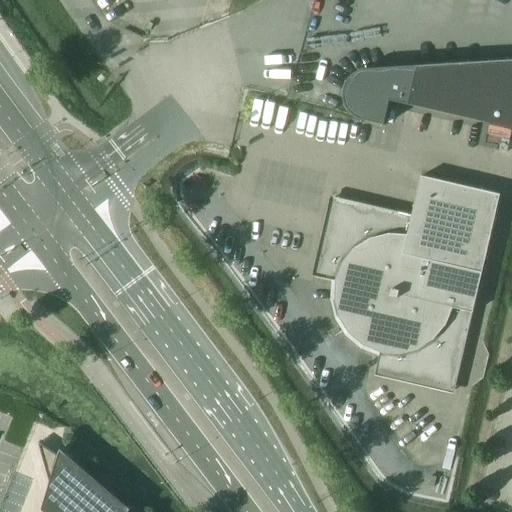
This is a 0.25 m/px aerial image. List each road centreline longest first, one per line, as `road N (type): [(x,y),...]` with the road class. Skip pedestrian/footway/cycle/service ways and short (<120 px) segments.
road 1 (secondary): [(282,511),(72,203)]
road 2 (secondary): [(31,235),(245,511)]
road 3 (unclassified): [(72,203),(163,135),(189,126),(253,136)]
road 4 (unknown): [(163,135),(69,0)]
road 5 (unknown): [(189,126),(242,53),(273,36),(307,34)]
